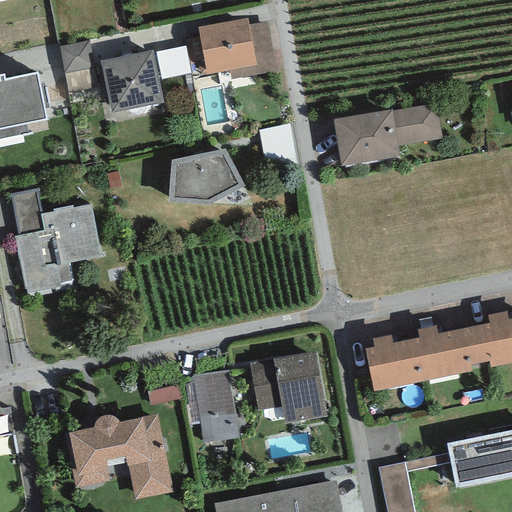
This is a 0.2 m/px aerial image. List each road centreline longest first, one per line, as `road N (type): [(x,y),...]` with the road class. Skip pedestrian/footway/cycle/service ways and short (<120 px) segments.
road 1 (residential): [(0,383),(334,312)]
road 2 (residential): [(278,0),(334,312)]
road 3 (residential): [(334,312),(370,511)]
road 4 (residential): [(334,312),(511,275)]
